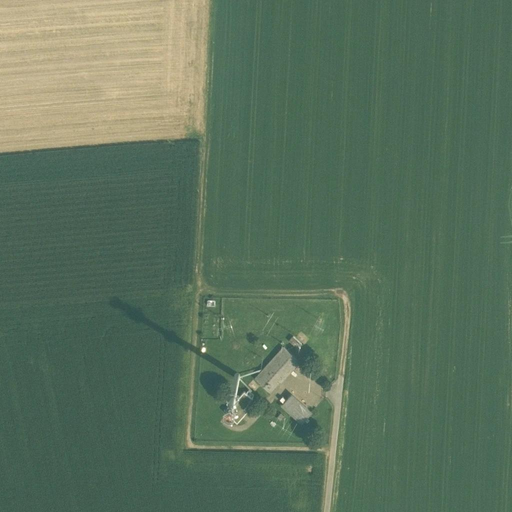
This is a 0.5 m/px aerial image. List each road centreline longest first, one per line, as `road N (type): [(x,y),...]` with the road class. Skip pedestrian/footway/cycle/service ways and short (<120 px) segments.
road 1 (track): [(333,447),(190,443),(198,296),(343,293)]
road 2 (unclassified): [(325,511),(343,293)]
